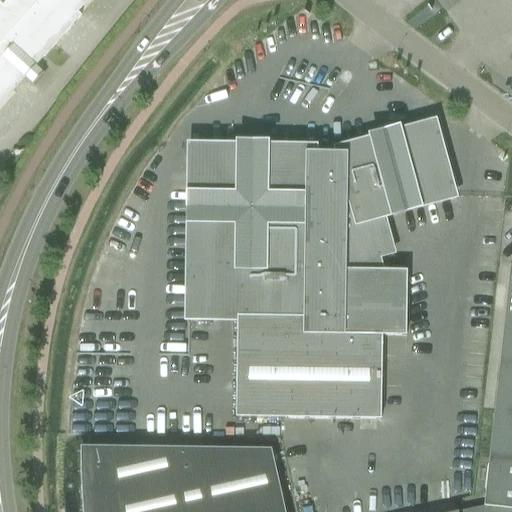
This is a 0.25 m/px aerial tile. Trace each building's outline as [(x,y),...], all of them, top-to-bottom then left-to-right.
[(0,0),(0,101),(42,56),(43,58),(80,17),(75,12),(85,0),(0,0)] [(238,149),(190,149),(187,319),(236,320),(234,419),(380,421),(381,337),(405,338),(406,272),(380,272),(377,258),(392,254),(382,216),(452,197),(432,125),(397,135),(396,131),(371,138),(372,142),(337,151),(338,154),(312,154),(312,151),(264,150),(264,146),(238,146),(238,149)] [(511,316),(504,316),(498,364),(511,365),(511,316)] [(511,365),(498,364),(493,412),(511,413),(511,365)] [(511,413),(493,412),(488,459),(511,461),(511,413)] [(282,511),(269,452),(90,449),(95,471),(89,472),(93,491),(89,492),(93,510),(91,510),(91,511),(282,511)] [(511,511),(511,461),(488,459),(482,508),(463,511),(511,511)]
